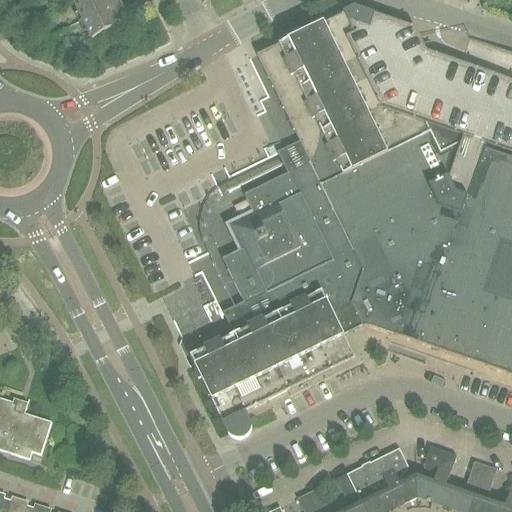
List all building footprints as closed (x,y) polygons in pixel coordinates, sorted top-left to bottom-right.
[(79,24),(120,4),(117,0),(80,0),(74,3),(81,16),(77,18),(79,24)] [(120,4),(79,24),(82,29),(86,27),(93,41),(129,23),(120,4)] [(190,357),(205,388),(228,436),(229,437),(230,439),(232,440),(237,442),(242,440),(246,438),(248,437),(250,435),(251,433),(251,431),(252,430),(251,427),(251,425),(250,423),(249,422),(249,421),(245,413),(268,402),(288,392),(284,382),(331,359),(335,346),(334,343),(344,338),(336,321),(333,315),(342,310),(352,306),(363,329),(366,328),(511,377),(511,160),(476,148),(472,146),(467,135),(458,118),(449,100),(427,55),(415,30),(387,20),(354,9),(336,18),(279,46),(278,47),(257,57),(300,145),(310,165),(309,165),(300,170),(290,174),(245,197),(255,218),(234,229),(244,250),(223,261),(245,307),(267,296),(272,305),(276,315),(236,334),(193,356),(190,357)] [(0,452),(29,462),(32,454),(41,457),(51,424),(25,416),(27,409),(25,409),(22,407),(0,400),(0,452)] [(446,488),(451,473),(457,458),(430,449),(423,469),(437,474),(434,484),(417,478),(418,511),(447,511),(455,491),(446,488)] [(418,511),(417,478),(401,486),(396,476),(409,470),(399,451),(366,467),(388,511),(418,511)] [(470,511),(486,468),(474,464),(464,495),(455,491),(447,511),(470,511)] [(388,511),(366,467),(347,476),(364,511),(388,511)] [(493,511),(496,505),(486,502),(497,472),(486,468),(470,511),(493,511)] [(364,511),(347,476),(336,482),(350,511),(347,511),(364,511)] [(511,511),(511,487),(505,509),(496,505),(493,511),(511,511)] [(329,511),(319,490),(308,495),(316,511),(329,511)] [(316,511),(308,495),(297,501),(302,511),(316,511)] [(4,500),(0,511),(8,511),(11,503),(4,500)]
